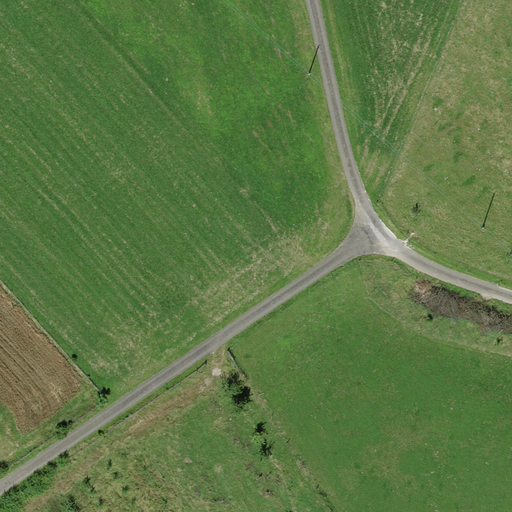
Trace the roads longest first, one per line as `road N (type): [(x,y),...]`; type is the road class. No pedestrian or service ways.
road 1 (track): [(0,496),(379,235)]
road 2 (track): [(222,343),(206,383),(49,491)]
